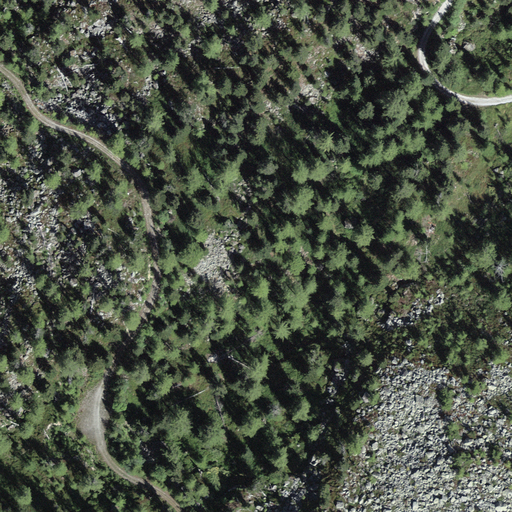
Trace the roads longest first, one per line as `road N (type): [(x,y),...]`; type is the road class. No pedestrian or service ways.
road 1 (track): [(0,73),(43,122),(104,148),(143,186),(158,263),(149,308),(111,369),(99,407),(106,457),(178,511)]
road 2 (track): [(511,93),(459,92),(433,74),(431,37),(449,0)]
